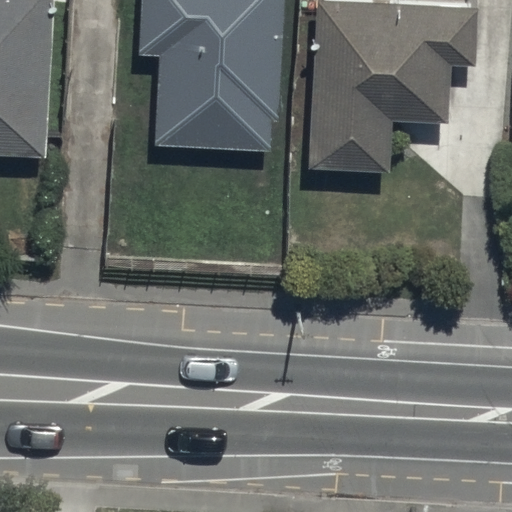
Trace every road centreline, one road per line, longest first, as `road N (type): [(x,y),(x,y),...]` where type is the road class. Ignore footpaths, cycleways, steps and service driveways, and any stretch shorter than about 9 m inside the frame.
road 1 (primary): [(0,353),(399,407)]
road 2 (primary): [(399,407),(0,425)]
